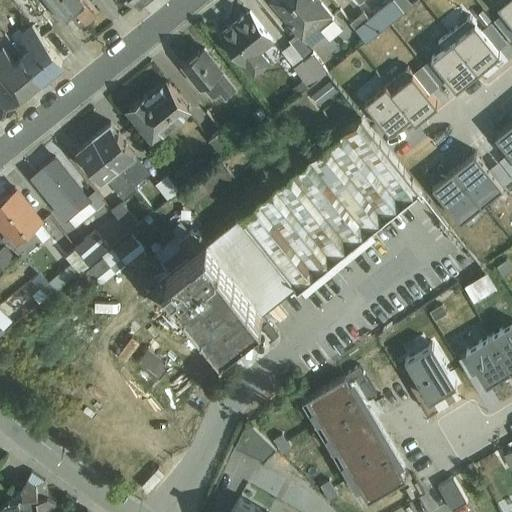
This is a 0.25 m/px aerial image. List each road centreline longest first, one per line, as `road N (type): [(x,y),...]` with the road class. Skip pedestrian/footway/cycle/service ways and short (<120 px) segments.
road 1 (residential): [(0,156),(192,0)]
road 2 (tertiary): [(124,511),(0,420)]
